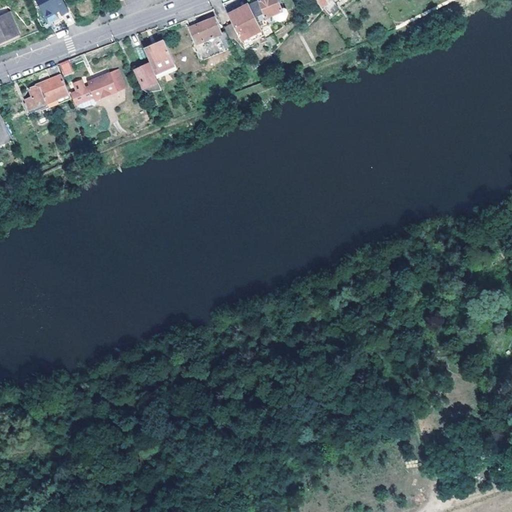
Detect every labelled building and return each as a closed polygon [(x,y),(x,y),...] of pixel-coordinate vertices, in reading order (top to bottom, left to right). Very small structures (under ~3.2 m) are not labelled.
[(57,17),(65,12),(57,0),(30,0),(42,19),(54,12),(57,17)] [(275,0),(258,0),(247,4),(254,18),(263,14),(265,18),(281,11),(275,0)] [(323,8),(327,14),(337,8),(330,0),(325,5),(323,8)] [(254,18),(247,4),(226,15),(242,46),(263,36),(256,22),(254,18)] [(281,11),(265,18),(268,25),(284,18),(286,13),(285,10),(281,11)] [(72,24),(65,12),(57,17),(64,28),(72,24)] [(263,14),(254,18),(256,22),(265,18),(263,14)] [(0,42),(7,40),(17,36),(8,16),(0,18),(0,42)] [(195,44),(219,34),(220,34),(213,18),(188,28),(195,44)] [(230,46),(224,32),(220,34),(219,34),(224,47),(230,46)] [(273,35),(265,39),(269,47),(277,43),(273,35)] [(163,41),(162,41),(143,50),(150,64),(156,78),(176,69),(163,41)] [(72,73),(68,60),(58,64),(63,77),(72,73)] [(148,64),(135,70),(138,76),(142,87),(146,90),(151,90),(158,87),(148,64)] [(93,97),(94,100),(95,102),(124,90),(117,70),(87,82),(88,86),(84,88),(81,80),(73,84),(76,91),(71,93),(76,106),(79,108),(78,103),(93,97)] [(28,111),(68,94),(61,76),(28,89),(30,98),(24,101),(28,111)] [(81,109),(92,105),(94,100),(93,97),(78,103),(79,108),(81,109)] [(89,143),(91,148),(100,145),(98,140),(89,143)]
